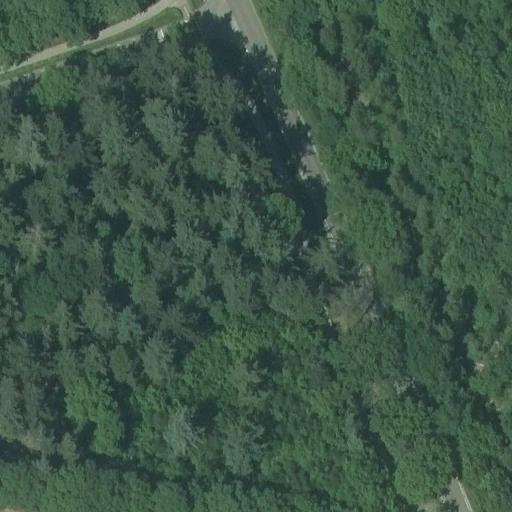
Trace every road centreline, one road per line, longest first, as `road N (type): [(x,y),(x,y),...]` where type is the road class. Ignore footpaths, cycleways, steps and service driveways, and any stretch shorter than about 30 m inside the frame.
road 1 (tertiary): [(458,511),(241,12)]
road 2 (tertiary): [(0,95),(241,12)]
